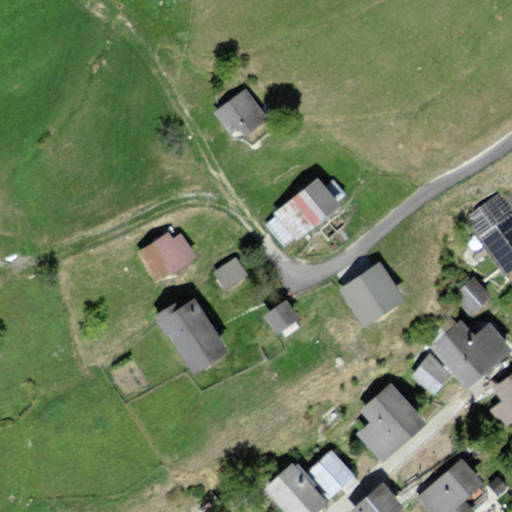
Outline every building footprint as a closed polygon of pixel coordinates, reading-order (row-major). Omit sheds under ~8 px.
[(246,94),(217,114),(229,131),(239,124),(245,132),(263,120),(246,94)] [(338,205),(319,180),(276,214),(279,217),(268,226),(283,244),(293,236),(295,239),(338,205)] [(511,218),(499,200),(471,219),(507,271),(511,267),(511,218)] [(167,237),(140,254),(156,280),(193,257),(180,237),(171,243),(167,237)] [(244,274),(235,261),(216,273),(225,286),(244,274)] [(380,268),(345,291),(365,323),(401,300),(380,268)] [(485,297),(469,277),(448,294),(464,314),(485,297)] [(226,351),(193,302),(180,311),(176,305),(158,318),(194,372),(226,351)] [(296,319),(286,304),(267,317),(277,331),(296,319)] [(475,341),(460,324),(431,349),(465,387),(508,350),(489,329),(475,341)] [(448,376),(430,358),(414,377),(432,393),(448,376)] [(511,418),(511,376),(495,389),(505,402),(492,411),(503,425),(511,418)] [(364,412),(373,423),(361,434),(383,459),(422,424),(391,388),(364,412)] [(331,453),(310,471),(329,494),(340,484),(346,491),(356,482),(331,453)] [(481,484),(463,463),(421,498),(432,511),(467,511),(459,503),(481,484)] [(286,511),(312,511),(323,503),(293,468),(267,491),(286,511)] [(395,511),(400,508),(382,487),(354,511),(395,511)]
